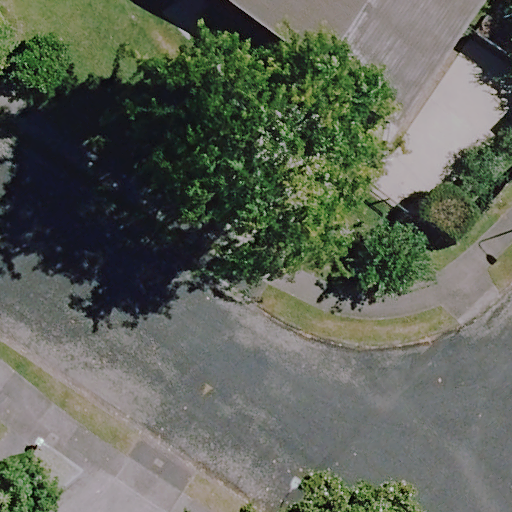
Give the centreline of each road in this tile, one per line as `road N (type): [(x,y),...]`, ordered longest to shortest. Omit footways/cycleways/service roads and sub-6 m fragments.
road 1 (residential): [(0,223),(421,505)]
road 2 (residential): [(511,414),(421,505)]
